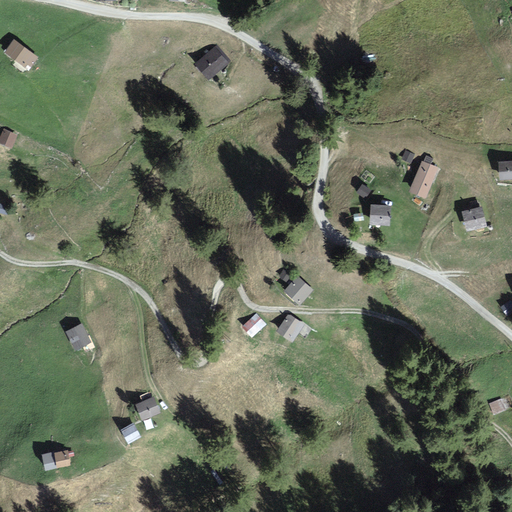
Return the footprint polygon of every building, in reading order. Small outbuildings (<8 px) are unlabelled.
[(34,60),(11,42),(0,55),(0,57),(22,75),(34,60)] [(192,66),(204,82),(228,65),(216,48),(192,66)] [(13,139),(0,132),(0,147),(7,151),(13,139)] [(415,155),(405,151),(402,161),(411,164),(415,155)] [(511,161),(494,162),(494,180),(511,179),(511,161)] [(440,171),(420,162),(406,193),(425,202),(440,171)] [(360,182),(353,191),(363,199),(370,189),(360,182)] [(481,204),(456,209),(461,230),(486,224),(481,204)] [(386,207),(364,206),(363,224),(385,225),(386,207)] [(277,263),(270,268),(278,278),(285,273),(277,263)] [(295,275),(279,291),(294,307),(310,291),(295,275)] [(511,305),(506,300),(498,307),(507,316),(511,311),(511,305)] [(286,314),(272,332),(288,344),(302,326),(286,314)] [(255,315),(239,328),(248,339),(264,326),(255,315)] [(82,324),(65,332),(75,352),(92,344),(82,324)] [(508,394),(486,403),(491,414),(511,406),(508,394)] [(151,395),(130,402),(135,420),(156,413),(151,395)] [(128,424),(115,429),(121,444),(134,438),(128,424)] [(66,449),(36,455),(39,470),(69,465),(66,449)]
